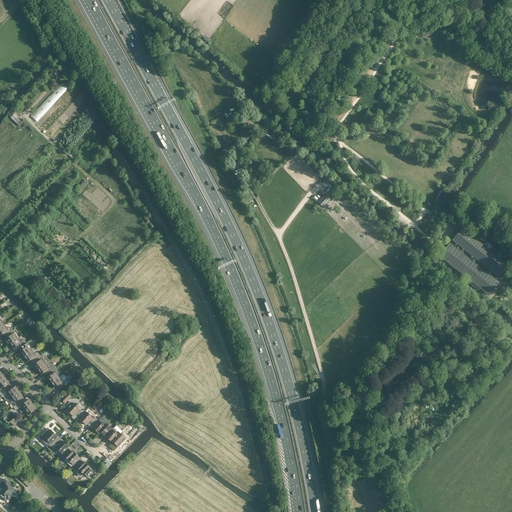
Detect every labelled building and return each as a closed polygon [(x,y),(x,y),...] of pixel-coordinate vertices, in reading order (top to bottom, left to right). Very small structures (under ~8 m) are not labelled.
[(476,40),(472,46),(482,52),(485,47),(476,40)] [(29,119),(35,124),(68,87),(63,82),(29,119)] [(259,111),(252,105),(251,107),(257,113),(259,111)] [(20,126),(24,122),(15,114),(11,118),(20,126)] [(257,129),(263,135),(268,130),(263,124),(257,129)] [(78,183),(74,188),(79,193),(83,188),(78,183)] [(330,201),(324,195),(319,200),(325,206),(330,201)] [(498,278),(508,265),(462,229),(452,241),(498,278)] [(488,296),(498,283),(450,244),(439,257),(488,296)] [(5,336),(14,329),(13,330),(10,327),(8,327),(7,328),(5,324),(0,327),(0,335),(3,333),(5,336)] [(14,329),(5,336),(7,334),(9,337),(6,339),(10,344),(18,337),(15,333),(16,332),(14,329)] [(21,341),(19,338),(18,337),(10,344),(12,347),(11,348),(14,351),(15,352),(18,349),(27,343),(27,342),(26,343),(24,340),(22,339),(21,341)] [(23,357),(32,350),(35,348),(32,344),(33,342),(30,340),(27,342),(27,343),(18,349),(21,347),(23,350),(20,352),(23,357)] [(35,354),(32,350),(23,357),(27,362),(30,360),(32,362),(40,356),(38,353),(36,353),(35,354)] [(43,354),(41,356),(40,356),(32,362),(35,360),(37,363),(33,365),(37,370),(50,360),(43,354)] [(46,375),(55,368),(56,367),(54,364),(52,364),(50,360),(37,370),(41,375),(44,373),(46,375)] [(51,383),(59,376),(56,372),(57,371),(55,368),(46,375),(49,373),(50,376),(47,378),(51,383)] [(59,376),(51,383),(55,388),(58,386),(60,388),(66,383),(64,381),(64,380),(65,379),(65,378),(65,377),(64,376),(63,375),(62,375),(61,376),(60,377),(59,376)] [(0,393),(8,388),(6,386),(9,384),(5,379),(0,382),(0,393)] [(7,401),(19,391),(15,386),(12,389),(10,386),(8,388),(0,393),(0,394),(2,397),(4,397),(7,401)] [(13,407),(21,401),(20,399),(23,396),(19,391),(7,401),(9,404),(11,404),(13,407)] [(61,400),(65,404),(72,397),(68,393),(61,400)] [(22,413),(24,411),(33,404),(29,399),(26,402),(24,399),(21,401),(13,407),(16,410),(18,409),(22,413)] [(72,404),(70,402),(65,407),(67,409),(66,410),(72,416),(72,417),(77,422),(79,419),(86,412),(82,408),(82,407),(78,403),(76,406),(73,403),(72,404)] [(33,404),(24,411),(28,416),(36,409),(33,404)] [(79,419),(86,425),(90,421),(92,423),(89,426),(91,429),(92,428),(92,427),(99,421),(95,417),(93,419),(86,412),(79,419)] [(105,436),(112,430),(108,426),(101,419),(99,421),(92,427),(92,428),(99,434),(100,433),(104,438),(106,437),(105,436)] [(105,436),(106,437),(112,443),(113,442),(115,444),(113,446),(116,449),(127,438),(123,435),(122,436),(119,433),(114,428),(112,430),(105,436)] [(50,444),(57,436),(51,430),(50,431),(48,429),(40,437),(44,441),(46,439),(51,443),(50,444)] [(63,441),(57,436),(51,443),(50,444),(49,445),(55,451),(57,449),(62,454),(68,448),(68,447),(62,441),(63,441)] [(68,448),(62,454),(60,456),(71,467),(73,465),(79,459),(80,458),(73,452),(74,451),(69,446),(68,447),(68,448)] [(80,458),(79,459),(73,465),(71,467),(75,471),(76,470),(77,471),(77,472),(77,473),(77,475),(79,477),(81,477),(83,477),(85,475),(87,477),(93,472),(90,469),(91,469),(84,462),(85,462),(80,458)] [(3,489),(11,496),(13,493),(11,492),(13,489),(5,482),(3,485),(4,485),(2,488),(3,490),(3,489)] [(3,489),(3,490),(1,492),(0,491),(0,495),(6,501),(8,499),(9,499),(10,499),(11,498),(11,496),(3,489)]
